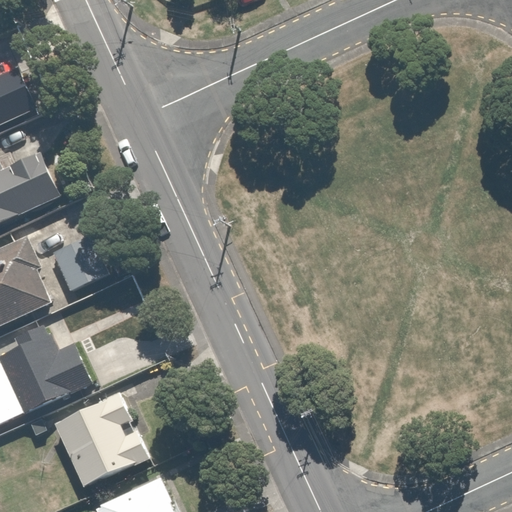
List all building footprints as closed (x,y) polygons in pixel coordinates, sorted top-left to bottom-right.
[(0,128),(35,112),(20,79),(0,88),(0,128)] [(0,225),(64,196),(44,153),(5,170),(0,158),(0,225)] [(92,236),(55,254),(74,292),(111,274),(92,236)] [(30,238),(0,251),(0,326),(54,302),(40,271),(45,269),(30,238)] [(0,426),(95,383),(77,344),(63,350),(55,333),(51,335),(48,327),(19,340),(23,349),(0,359),(0,426)] [(122,395),(56,425),(87,489),(152,459),(122,395)] [(179,511),(164,479),(98,509),(99,511),(179,511)]
